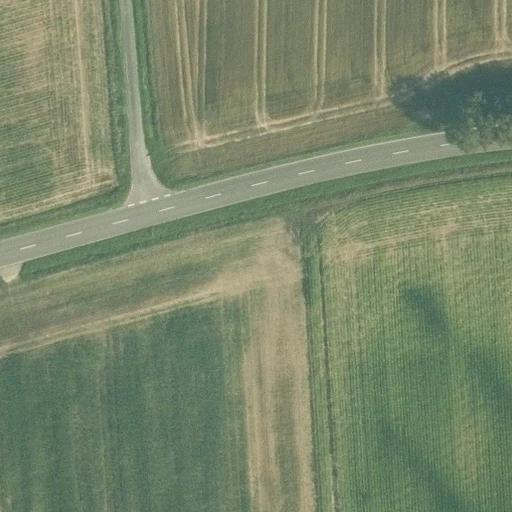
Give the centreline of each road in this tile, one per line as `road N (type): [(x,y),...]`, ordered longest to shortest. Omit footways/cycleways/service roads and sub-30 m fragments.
road 1 (tertiary): [(146,212),(353,159),(511,135)]
road 2 (residential): [(146,212),(122,0)]
road 3 (tertiary): [(0,253),(146,212)]
